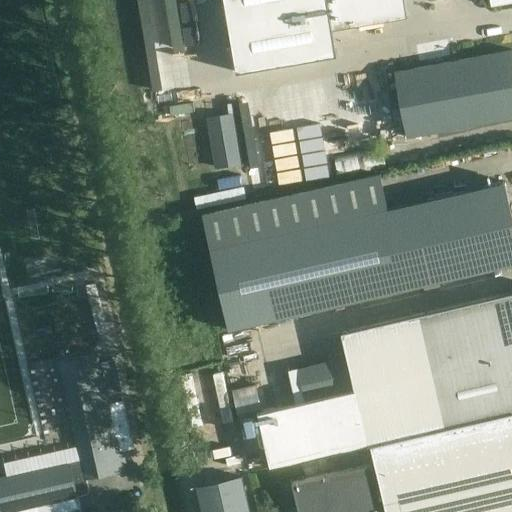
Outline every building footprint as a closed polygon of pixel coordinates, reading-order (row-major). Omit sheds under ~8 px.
[(224,0),(237,72),(337,55),(333,30),(407,17),(405,0),(224,0)] [(511,49),(394,71),(407,137),(511,117),(511,49)] [(391,73),(371,75),(374,106),(364,107),(365,116),(376,115),(377,125),(390,124),(387,88),(392,88),(391,73)] [(207,119),(215,170),(239,166),(231,115),(207,119)] [(339,178),(386,167),(381,147),(334,158),(339,178)] [(203,213),(230,329),(385,293),(511,263),(511,210),(505,182),(388,208),(381,173),(203,213)] [(117,323),(104,279),(88,284),(100,328),(117,323)] [(511,292),(343,332),(356,389),(511,352),(511,292)] [(511,352),(356,389),(258,411),(272,468),(371,445),(511,411),(511,352)] [(0,478),(0,511),(9,511),(53,502),(54,508),(79,502),(78,496),(85,495),(86,494),(88,494),(88,493),(89,492),(89,491),(89,490),(89,489),(87,479),(127,470),(123,450),(133,447),(123,400),(108,403),(97,353),(60,361),(82,460),(0,478)] [(346,355),(297,368),(305,400),(355,387),(346,355)] [(375,464),(293,482),(299,511),(511,511),(511,411),(371,445),(375,464)] [(250,511),(242,476),(197,486),(202,511),(250,511)]
